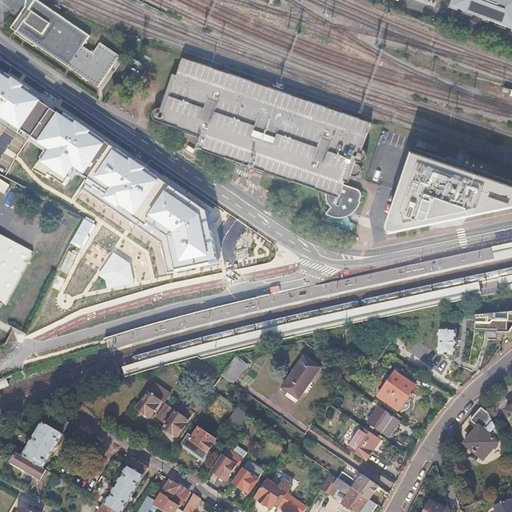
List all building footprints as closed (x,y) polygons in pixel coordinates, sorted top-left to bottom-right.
[(92,36),(37,0),(27,0),(27,7),(13,28),(18,31),(17,34),(36,47),(36,45),(100,88),(122,56),(104,44),(97,54),(85,47),(92,36)] [(511,0),(454,0),(453,4),(511,26),(511,0)] [(371,124),(182,59),(176,77),(172,76),(161,108),(156,109),(152,113),(151,116),(153,119),(155,121),(199,136),(195,149),(246,166),(259,170),(326,194),(325,198),(327,204),(330,207),(326,213),(331,216),(337,217),(343,217),(348,216),(354,212),(358,205),(362,191),(348,186),(351,176),(354,176),(358,176),(361,173),(361,169),(359,165),(355,164),(356,162),(359,162),(363,162),(366,158),(366,154),(364,151),(362,149),(371,124)] [(219,263),(208,211),(0,73),(0,120),(29,140),(30,141),(46,152),(33,172),(48,178),(51,175),(65,185),(75,169),(89,180),(82,190),(161,243),(168,274),(219,263)] [(388,227),(392,228),(511,203),(511,182),(413,149),(387,224),(388,227)] [(376,152),(367,178),(383,183),(392,157),(376,152)] [(0,299),(4,303),(32,251),(0,233),(0,299)] [(511,243),(492,247),(495,263),(511,259),(511,243)] [(511,275),(497,279),(500,294),(511,291),(511,275)] [(376,320),(482,297),(479,283),(372,306),(254,333),(178,352),(121,368),(124,379),(197,359),(201,361),(256,347),(376,320)] [(440,330),(438,330),(437,356),(455,356),(455,347),(456,347),(457,341),(455,340),(456,330),(454,330),(454,322),(441,322),(440,330)] [(371,332),(362,345),(367,348),(364,353),(374,360),(390,336),(381,329),(377,336),(371,332)] [(247,363),(237,355),(222,376),(233,384),(247,363)] [(304,357),(293,372),(309,384),(320,368),(304,357)] [(309,384),(293,372),(282,388),(288,392),(285,396),(295,403),(309,384)] [(416,386),(396,372),(378,396),(398,411),(416,386)] [(158,398),(149,392),(137,408),(150,418),(162,402),(164,403),(167,399),(161,394),(158,398)] [(84,393),(67,399),(87,410),(94,399),(84,393)] [(194,415),(182,406),(164,429),(172,435),(177,438),(194,415)] [(401,421),(379,406),(367,423),(389,439),(401,421)] [(250,416),(237,408),(229,420),(242,428),(250,416)] [(471,420),(479,428),(465,444),(484,461),(499,444),(502,443),(488,414),(481,408),(471,420)] [(44,424),(43,423),(23,457),(44,470),(63,435),(62,435),(68,425),(66,424),(67,422),(52,414),(51,415),(49,414),(44,424)] [(216,440),(200,428),(191,441),(207,453),(216,440)] [(381,441),(363,428),(347,449),(366,462),(381,441)] [(233,453),(229,450),(213,472),(226,481),(237,465),(239,467),(248,454),(238,447),(233,453)] [(22,468),(21,470),(40,481),(46,471),(44,470),(23,457),(16,453),(11,462),(22,468)] [(123,511),(149,469),(133,459),(107,506),(117,511),(123,511)] [(243,469),(245,470),(235,483),(250,493),(265,472),(249,461),(243,469)] [(349,496),(343,505),(352,511),(373,511),(378,506),(374,503),(347,484),(331,474),(322,487),(334,496),(339,489),(349,496)] [(66,482),(55,476),(50,485),(61,491),(66,482)] [(349,480),(347,484),(374,503),(383,490),(363,476),(356,485),(349,480)] [(157,502),(148,496),(138,511),(166,511),(167,511),(176,511),(188,491),(179,485),(178,487),(170,481),(157,502)] [(280,489),(269,481),(257,498),(273,509),(275,505),(278,507),(287,494),(292,486),(285,481),(280,489)] [(282,511),(292,498),(287,494),(278,507),(277,508),(282,511)] [(192,511),(200,499),(194,495),(184,511),(192,511)] [(304,511),(307,508),(292,498),(282,511),(304,511)] [(511,511),(511,504),(510,499),(494,505),(496,511),(511,511)] [(444,511),(445,510),(431,503),(425,511),(444,511)]
